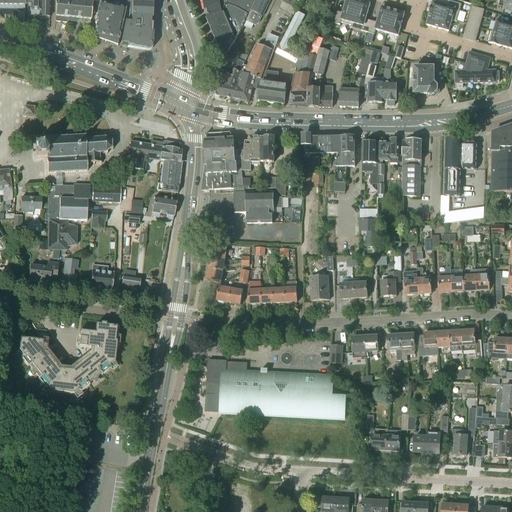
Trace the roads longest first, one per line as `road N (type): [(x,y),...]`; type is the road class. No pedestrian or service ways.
road 1 (primary): [(139,511),(181,285),(195,144),(188,108)]
road 2 (primary): [(188,108),(264,121),(417,124),(511,105)]
road 3 (residential): [(511,316),(214,324)]
road 4 (residential): [(511,483),(297,472)]
road 5 (primary): [(188,108),(0,37)]
road 6 (residential): [(511,57),(411,29),(418,4),(401,0)]
